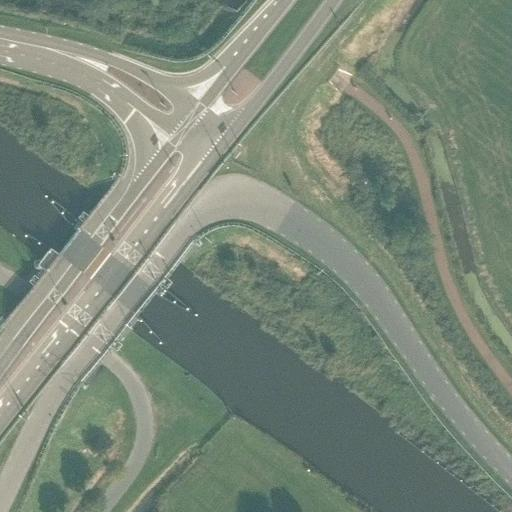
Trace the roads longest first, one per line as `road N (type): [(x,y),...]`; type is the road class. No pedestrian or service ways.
road 1 (unclassified): [(511,476),(441,398),(360,277),(290,223),(237,203),(209,210),(185,230),(52,397),(0,501)]
road 2 (trunk): [(0,425),(221,149)]
road 3 (unclassified): [(0,275),(121,372),(139,405),(139,456),(99,511)]
road 4 (trunk): [(176,139),(0,368)]
road 5 (trunk): [(221,149),(334,0)]
road 6 (tertiary): [(198,113),(133,69),(59,45),(38,47)]
road 7 (tertiary): [(38,47),(176,139)]
road 8 (trunk): [(285,0),(198,113)]
